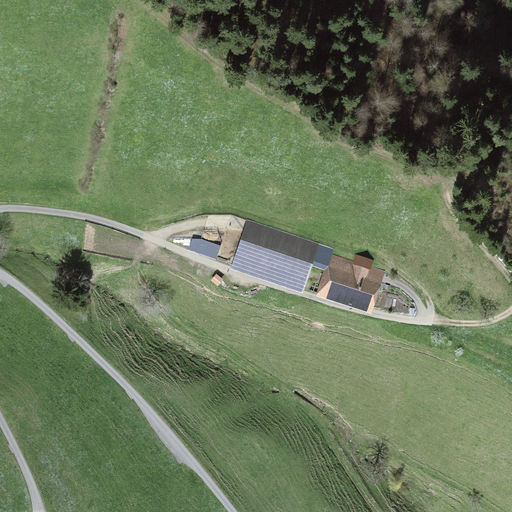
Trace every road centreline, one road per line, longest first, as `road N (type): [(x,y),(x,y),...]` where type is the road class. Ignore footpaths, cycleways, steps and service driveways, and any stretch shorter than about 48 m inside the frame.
road 1 (track): [(422,320),(267,283),(111,222),(0,208)]
road 2 (track): [(232,511),(138,398),(0,273)]
